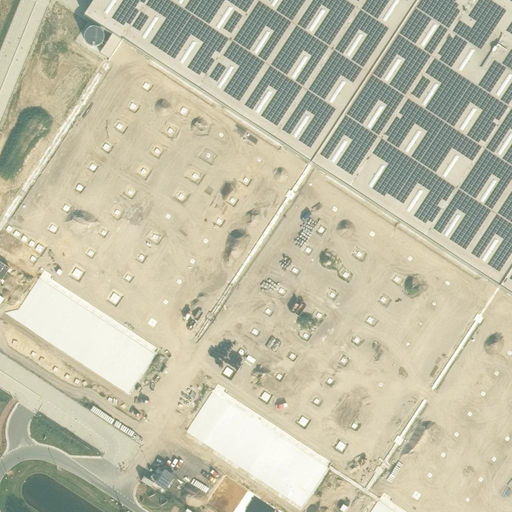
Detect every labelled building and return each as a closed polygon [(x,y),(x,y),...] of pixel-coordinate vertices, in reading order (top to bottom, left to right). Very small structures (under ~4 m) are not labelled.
[(94,0),(83,17),(111,35),(121,41),(310,164),(417,0),(94,0)] [(511,5),(503,0),(417,0),(310,164),(498,288),(511,267),(511,5)] [(100,53),(109,59),(121,41),(111,35),(100,53)] [(103,68),(0,226),(0,253),(176,369),(310,164),(121,41),(109,59),(103,68)] [(310,164),(176,369),(365,492),(498,288),(310,164)] [(511,267),(498,288),(511,297),(511,267)] [(511,511),(511,297),(498,288),(365,492),(395,511),(511,511)] [(165,489),(173,475),(162,469),(154,483),(165,489)]
